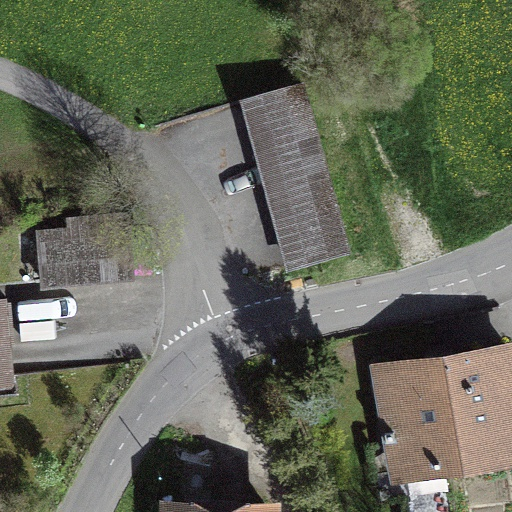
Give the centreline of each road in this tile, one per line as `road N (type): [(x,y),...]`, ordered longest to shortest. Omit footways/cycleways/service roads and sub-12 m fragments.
road 1 (residential): [(223,339),(188,231),(152,169),(124,140),(0,73)]
road 2 (residential): [(223,339),(511,259)]
road 3 (residential): [(84,511),(142,410),(223,339)]
